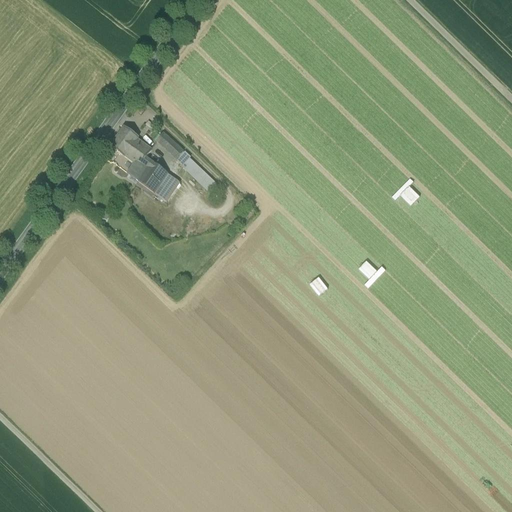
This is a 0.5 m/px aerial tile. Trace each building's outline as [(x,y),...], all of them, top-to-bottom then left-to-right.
[(146,127),(153,133),(156,129),(149,123),(146,127)] [(112,146),(126,157),(138,140),(139,139),(125,128),(112,146)] [(184,152),(164,133),(158,142),(178,162),(183,154),(184,152)] [(138,140),(126,157),(135,163),(128,174),(133,178),(147,158),(152,150),(138,140)] [(183,154),(178,162),(183,167),(181,168),(211,196),(218,189),(190,163),(191,162),(183,154)] [(168,174),(147,158),(133,178),(155,193),(168,202),(181,183),(168,174)]
